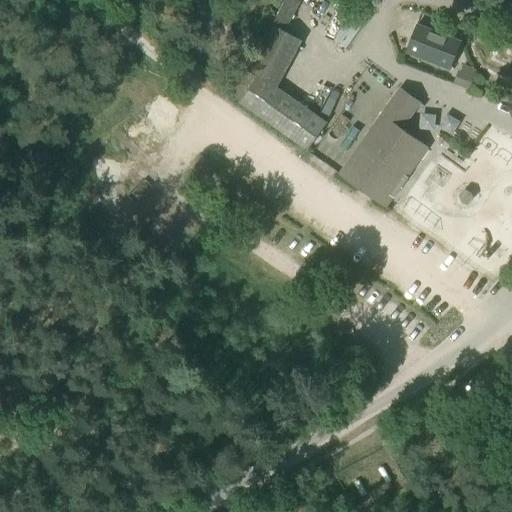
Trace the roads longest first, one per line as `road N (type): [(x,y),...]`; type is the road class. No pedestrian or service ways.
road 1 (unclassified): [(192,511),(409,385),(497,321)]
road 2 (track): [(192,114),(157,63),(91,0)]
road 3 (track): [(130,179),(66,232),(0,254)]
